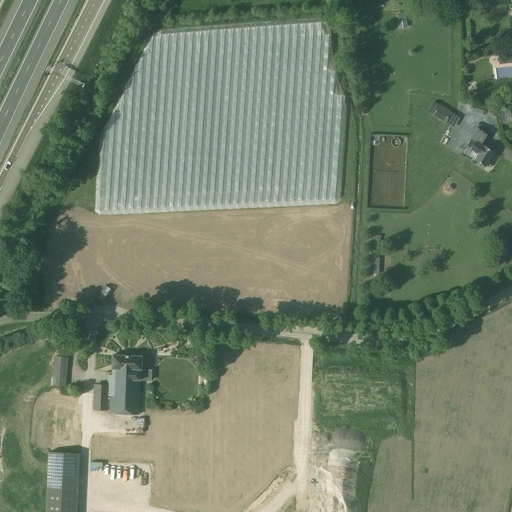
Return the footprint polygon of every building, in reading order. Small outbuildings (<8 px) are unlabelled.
[(511,63),(511,50),(498,52),(499,64),(511,63)] [(452,113),(439,105),(433,115),(446,123),(452,113)] [(475,160),(486,167),(494,152),(483,145),(489,135),(477,128),(471,139),(466,147),(479,154),(475,160)] [(142,370),(142,356),(113,355),(112,369),(113,369),(112,375),(108,375),(108,385),(95,385),(94,416),(107,417),(108,397),(112,397),(111,414),(139,415),(141,370),(142,370)] [(66,387),(68,358),(54,357),(52,386),(66,387)] [(0,397),(0,460),(19,461),(21,398),(0,397)] [(41,413),(39,453),(49,453),(79,454),(80,414),(41,413)] [(141,455),(284,459),(285,418),(142,414),(142,433),(87,431),(86,462),(141,464),(141,455)]
